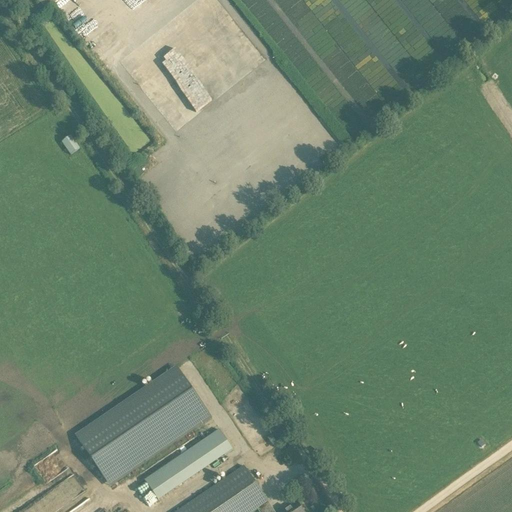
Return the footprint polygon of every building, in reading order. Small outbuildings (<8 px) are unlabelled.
[(60,0),(37,0),(46,11),(60,0)] [(225,53),(246,37),(217,0),(191,0),(217,33),(208,40),(196,23),(193,31),(189,35),(172,13),(161,9),(160,8),(150,5),(117,30),(112,47),(117,55),(116,58),(142,92),(147,89),(158,92),(218,47),(221,48),(225,53)] [(216,32),(206,20),(199,27),(209,39),(216,32)] [(225,92),(236,82),(231,76),(230,77),(226,72),(215,80),(225,92)] [(267,81),(252,94),(259,103),(275,90),(267,81)] [(333,156),(343,148),(309,106),(300,114),(333,156)] [(79,150),(71,137),(62,143),(70,156),(79,150)] [(167,144),(153,155),(158,161),(172,150),(167,144)] [(181,165),(146,186),(192,261),(229,239),(204,198),(209,195),(191,166),(184,170),(181,165)] [(267,192),(272,189),(267,183),(265,184),(261,179),(259,181),(267,192)] [(77,438),(110,486),(211,417),(177,369),(77,438)] [(220,430),(145,481),(158,501),(233,450),(220,430)] [(253,511),(257,510),(268,503),(268,502),(244,467),(177,511),(253,511)] [(257,510),(258,511),(302,511),(297,503),(283,511),(274,511),(268,503),(257,510)]
